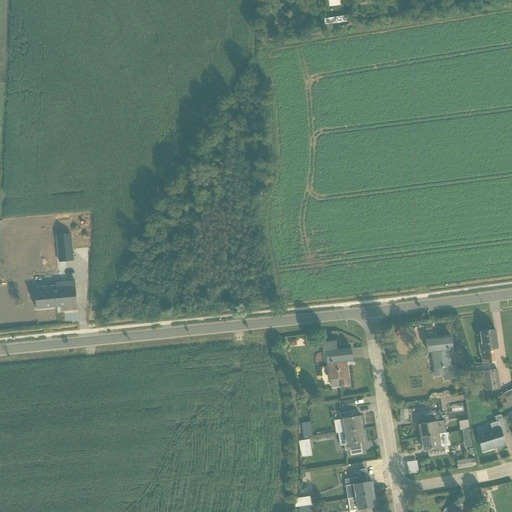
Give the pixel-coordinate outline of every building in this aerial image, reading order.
[(41,252),(42,266),(65,263),(73,262),(72,249),(64,250),(63,242),(54,243),(54,250),(41,252)] [(36,309),(77,305),(74,281),(34,285),(36,309)] [(480,354),(482,366),(475,366),(476,373),(482,372),(484,391),(500,389),(497,370),(493,370),(490,351),(498,349),(495,330),(480,332),(482,343),(478,343),(479,355),(480,354)] [(444,381),(457,379),(456,366),(452,366),(450,351),(453,351),(451,337),(426,340),(428,353),(431,352),(434,376),(443,375),(444,381)] [(349,386),(346,362),(352,361),(351,349),(337,350),(336,342),(322,343),(323,353),(325,353),(328,381),(339,380),(339,387),(349,386)] [(511,389),(503,394),(508,403),(511,400),(511,389)] [(463,400),(463,395),(440,399),(442,412),(447,412),(445,403),(463,400)] [(342,410),(355,408),(354,400),(341,402),(342,410)] [(400,421),(408,420),(407,409),(399,410),(400,421)] [(335,433),(338,433),(363,429),(361,416),(356,417),(355,411),(339,414),(340,420),(334,421),(335,433)] [(483,452),(505,445),(503,436),(510,433),(502,415),(494,417),(496,422),(490,424),(492,431),(477,435),(483,452)] [(419,425),(421,437),(446,433),(444,421),(440,421),(439,416),(422,418),(423,424),(419,425)] [(462,431),(469,429),(468,420),(459,422),(460,431),(462,431)] [(301,423),(303,436),(312,434),(310,422),(301,423)] [(360,442),(365,442),(363,429),(338,433),(339,446),(344,445),(345,451),(361,448),(360,442)] [(472,447),(469,429),(462,431),(465,448),(472,447)] [(443,447),(450,446),(448,433),(446,433),(421,437),(423,450),(427,449),(428,455),(444,453),(443,447)] [(300,457),(304,456),(304,457),(313,455),(312,449),(310,450),(309,440),(300,441),(301,450),(303,450),(303,451),(300,451),(300,457)] [(457,461),(458,468),(476,465),(474,457),(473,457),(473,458),(457,461)] [(416,460),(406,461),(407,474),(417,473),(416,460)] [(346,487),(347,499),(374,495),(372,482),(367,482),(366,477),(350,480),(351,485),(346,487)] [(371,511),(371,508),(376,507),(374,495),(347,499),(349,511),(371,511)] [(298,507),(311,505),(310,497),(298,498),(298,507)] [(472,511),(471,503),(449,507),(449,508),(446,508),(444,510),(443,511),(472,511)]
